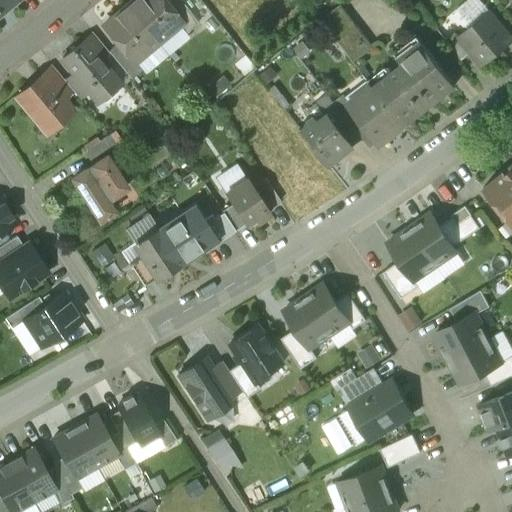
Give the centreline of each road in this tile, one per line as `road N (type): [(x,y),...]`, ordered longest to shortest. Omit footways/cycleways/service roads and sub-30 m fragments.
road 1 (residential): [(325,225),(382,312),(474,489),(437,511)]
road 2 (residential): [(511,84),(325,225)]
road 3 (residential): [(325,225),(125,341)]
road 4 (residential): [(0,150),(125,341)]
road 5 (residential): [(125,341),(0,407)]
